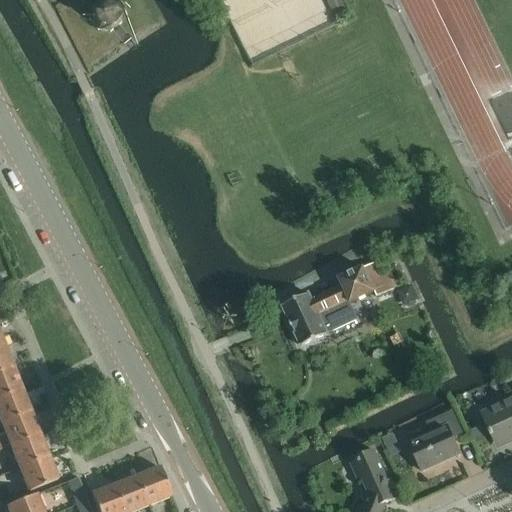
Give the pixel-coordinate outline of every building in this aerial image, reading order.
[(100,0),(92,7),(90,21),(99,31),(111,33),(112,33),(120,26),(122,25),(123,12),(114,1),(108,0),(100,0)] [(341,0),(326,0),(337,23),(350,16),(341,0)] [(343,287),(290,312),(305,343),(328,332),(329,334),(359,319),(353,306),(377,295),(379,299),(395,291),(381,261),(365,269),(366,273),(342,284),(343,287)] [(412,286),(397,292),(404,307),(419,300),(412,286)] [(5,347),(0,348),(0,374),(14,369),(5,347)] [(14,369),(0,374),(0,400),(22,392),(14,369)] [(22,392),(0,400),(0,421),(2,426),(31,414),(22,392)] [(298,402),(293,405),(298,416),(303,414),(298,402)] [(511,403),(484,416),(499,451),(511,445),(511,403)] [(434,436),(412,447),(425,475),(462,458),(454,442),(466,437),(454,413),(429,425),(434,436)] [(31,414),(2,426),(11,448),(40,436),(31,414)] [(481,427),(471,432),(476,443),(486,438),(481,427)] [(40,436),(11,448),(20,470),(49,458),(40,436)] [(402,453),(397,442),(386,448),(391,458),(402,453)] [(358,463),(352,466),(360,484),(363,482),(370,497),(365,511),(360,509),(358,511),(384,511),(387,505),(397,500),(393,490),(394,484),(389,482),(375,453),(357,461),(358,463)] [(49,458),(20,470),(28,493),(29,493),(58,481),(49,458)] [(159,470),(137,479),(148,508),(171,499),(171,498),(159,470)] [(78,479),(66,484),(76,508),(88,503),(86,499),(78,479)] [(137,479),(115,487),(124,511),(138,511),(148,508),(137,479)] [(124,511),(115,487),(92,496),(98,511),(124,511)] [(17,491),(10,493),(12,499),(17,497),(19,496),(17,491)] [(43,511),(37,497),(8,509),(8,511),(43,511)] [(91,511),(88,503),(76,508),(77,511),(91,511)]
